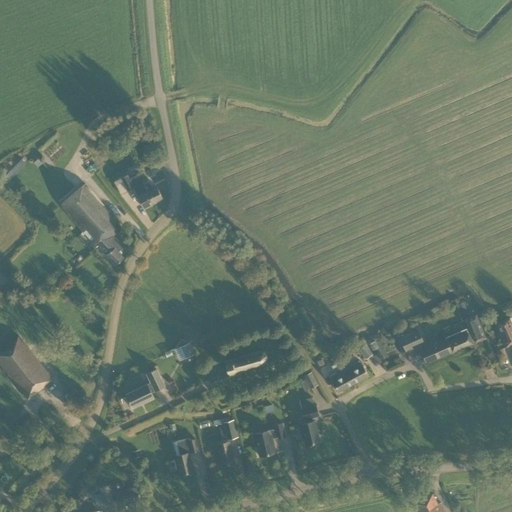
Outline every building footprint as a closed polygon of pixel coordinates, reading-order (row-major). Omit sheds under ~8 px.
[(42,154),(51,165),(68,151),(58,140),(42,154)] [(138,175),(153,204),(163,200),(156,187),(153,189),(149,182),(148,182),(147,179),(152,176),(149,170),(138,175)] [(153,204),(138,175),(130,180),(127,175),(121,178),(128,191),(134,188),(138,196),(137,197),(144,209),(153,204)] [(122,229),(101,204),(84,184),(59,205),(95,247),(97,245),(114,265),(123,258),(117,252),(122,247),(113,236),(122,229)] [(459,310),(461,316),(467,314),(463,303),(457,305),(459,310)] [(476,314),(465,319),(475,343),(486,339),(476,314)] [(511,344),(511,324),(511,323),(509,318),(495,324),(500,335),(499,335),(505,348),(511,344)] [(426,347),(418,329),(399,337),(406,352),(419,346),(421,350),(420,350),(426,363),(472,343),(466,329),(446,338),(446,339),(426,347)] [(0,348),(0,366),(26,399),(43,386),(42,385),(51,378),(17,335),(0,348)] [(184,359),(195,355),(190,343),(179,347),(184,359)] [(373,354),(365,344),(358,350),(365,360),(373,354)] [(229,375),(263,366),(266,363),(267,359),(266,355),(263,352),(259,351),(225,361),(226,365),(228,371),(229,375)] [(342,365),(348,361),(344,354),(338,357),(342,365)] [(333,370),(342,365),(338,357),(329,362),(333,370)] [(344,369),(352,384),(367,376),(359,361),(344,369)] [(166,387),(157,369),(146,374),(150,383),(146,384),(125,395),(132,409),(153,398),(151,393),(154,392),(155,392),(166,387)] [(352,384),(344,369),(343,369),(329,376),(332,381),(331,382),(337,392),(352,384)] [(310,389),(318,385),(311,372),(304,376),(310,389)] [(68,401),(78,394),(73,388),(64,395),(68,401)] [(314,404),(312,397),(299,401),(301,408),(303,419),(304,419),(305,423),(299,424),(303,438),(304,437),(306,445),(319,441),(314,421),(312,421),(312,417),(318,416),(315,404),(314,404)] [(227,440),(239,437),(234,419),(223,422),(227,440)] [(286,437),(282,423),(274,425),(276,429),(270,431),(270,430),(252,434),(255,446),(257,446),(259,456),(275,453),(272,438),(277,437),(278,439),(286,437)] [(194,473),(189,453),(198,451),(196,439),(188,441),(187,438),(176,441),(178,449),(179,455),(174,456),(177,470),(178,469),(180,476),(194,473)] [(234,463),(229,441),(216,445),(219,458),(221,458),(222,466),(234,463)] [(112,493),(109,485),(99,487),(105,510),(115,507),(115,506),(118,505),(120,511),(141,505),(136,487),(112,493)] [(438,503),(433,493),(415,502),(419,511),(444,511),(440,502),(438,503)] [(77,509),(81,504),(74,498),(70,503),(77,509)]
